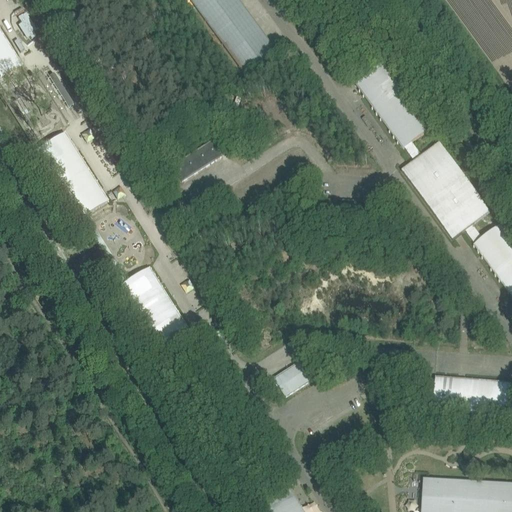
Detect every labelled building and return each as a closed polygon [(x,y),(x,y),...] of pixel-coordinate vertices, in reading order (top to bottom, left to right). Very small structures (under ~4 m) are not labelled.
[(189,0),(247,78),(278,55),(237,0),(189,0)] [(42,19),(32,2),(26,6),(36,23),(42,19)] [(0,81),(22,67),(0,33),(0,81)] [(403,150),(405,150),(414,164),(402,173),(453,243),(466,233),(476,246),(475,247),(511,297),(511,241),(502,227),(483,241),(474,227),(491,215),(440,145),(422,158),(412,144),(430,131),(383,66),(356,86),(403,150)] [(107,203),(65,135),(36,153),(79,221),(81,220),(86,216),(107,203)] [(182,183),(222,158),(213,143),(173,168),(182,183)] [(322,219),(368,221),(369,204),(323,201),(322,219)] [(124,287),(129,284),(91,225),(86,216),(81,220),(124,287)] [(165,356),(193,338),(150,270),(129,284),(124,287),(122,288),(165,356)] [(303,363),(274,381),(286,399),(314,381),(303,363)] [(511,418),(511,385),(436,379),(434,413),(473,416),(511,418)] [(247,401),(238,407),(247,420),(256,415),(247,401)] [(421,511),(511,511),(511,486),(469,484),(424,481),(421,511)] [(303,511),(289,490),(261,508),(263,511),(303,511)]
